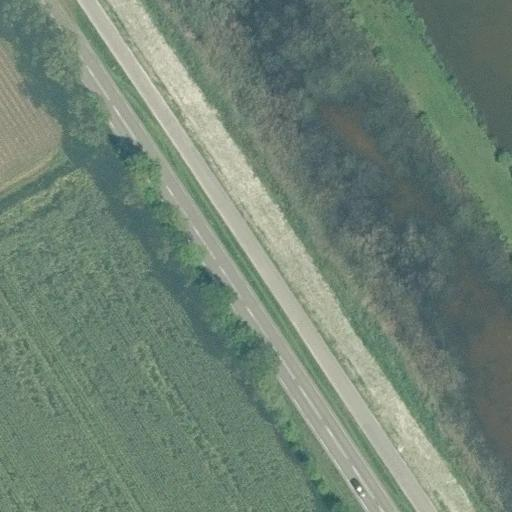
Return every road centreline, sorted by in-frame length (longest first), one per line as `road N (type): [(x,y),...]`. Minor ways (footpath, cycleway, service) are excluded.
road 1 (secondary): [(382,511),(41,0)]
road 2 (unclassified): [(424,511),(85,0)]
